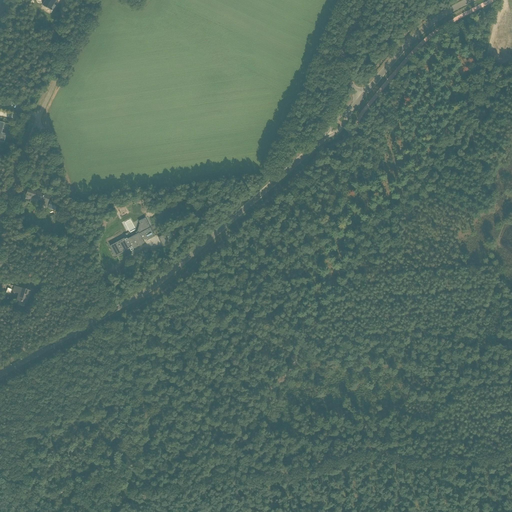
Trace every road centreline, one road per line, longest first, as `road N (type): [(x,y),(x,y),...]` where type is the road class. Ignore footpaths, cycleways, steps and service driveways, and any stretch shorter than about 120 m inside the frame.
road 1 (tertiary): [(0,374),(142,295),(326,136)]
road 2 (track): [(268,200),(231,287),(180,361),(121,505)]
road 3 (track): [(336,299),(353,238),(410,185),(479,68),(491,61)]
road 4 (track): [(511,76),(464,159),(370,268)]
road 5 (track): [(363,275),(322,311),(293,365),(224,456)]
road 6 (unclassified): [(98,282),(48,132),(36,123)]
road 7 (track): [(205,482),(362,456)]
road 8 (tertiary): [(360,98),(415,35),(471,0)]
road 9 (track): [(363,275),(498,271)]
